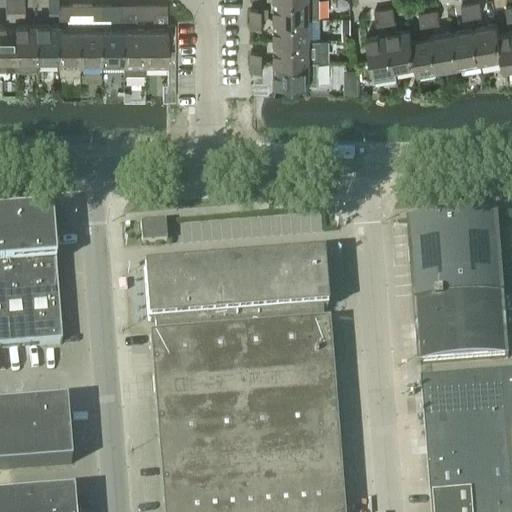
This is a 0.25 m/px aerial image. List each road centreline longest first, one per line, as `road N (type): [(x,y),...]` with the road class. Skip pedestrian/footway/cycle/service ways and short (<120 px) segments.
road 1 (unclassified): [(117,511),(90,167)]
road 2 (unclassified): [(388,511),(363,170)]
road 3 (residential): [(207,168),(207,21),(192,0)]
road 4 (residential): [(207,168),(363,170)]
road 5 (residential): [(363,170),(511,169)]
